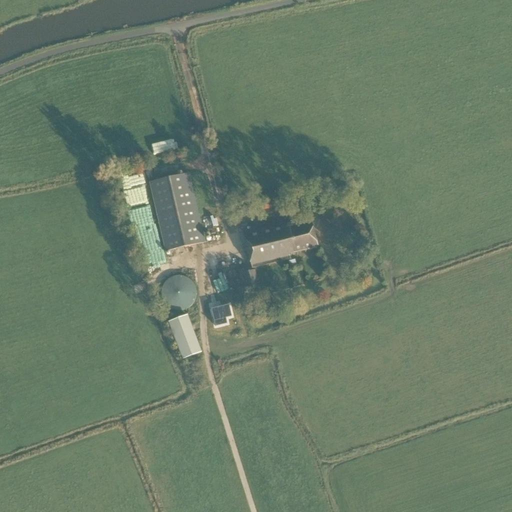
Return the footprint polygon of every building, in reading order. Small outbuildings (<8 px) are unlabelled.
[(207,241),(190,171),(151,181),(167,251),(207,241)] [(319,248),(313,221),(288,227),(287,222),(244,232),(253,268),(292,258),(291,254),(319,248)] [(310,275),(321,271),(316,258),(306,261),(310,275)] [(227,282),(221,283),(218,263),(210,264),(215,293),(228,291),(227,282)] [(261,289),(256,269),(243,272),(248,292),(261,289)] [(170,285),(171,285),(168,291),(189,300),(196,284),(174,274),(170,285)] [(232,317),(230,305),(212,309),(216,327),(228,324),(226,319),(232,317)] [(182,358),(200,352),(187,314),(169,321),(182,358)]
